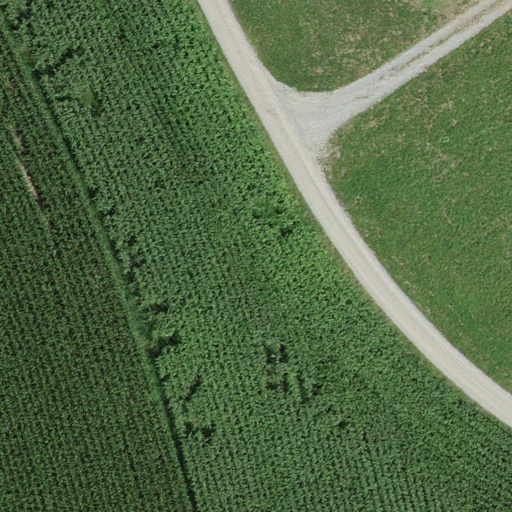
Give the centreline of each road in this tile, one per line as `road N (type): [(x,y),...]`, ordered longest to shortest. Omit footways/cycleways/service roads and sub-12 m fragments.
road 1 (track): [(236,0),(441,310),(511,368)]
road 2 (track): [(322,129),(511,7)]
